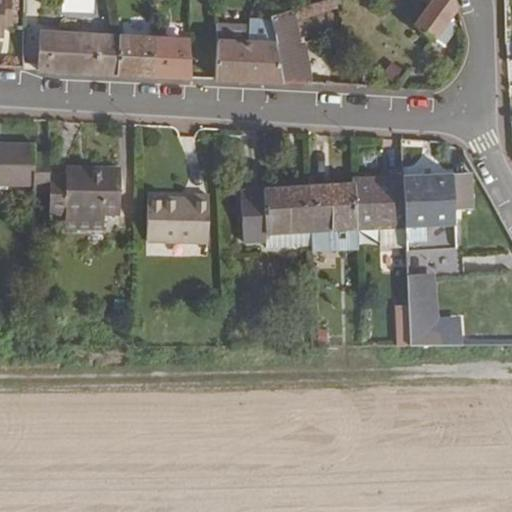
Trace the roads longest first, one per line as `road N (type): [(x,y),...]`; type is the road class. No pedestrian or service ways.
road 1 (track): [(0,378),(511,370)]
road 2 (residential): [(484,113),(0,83)]
